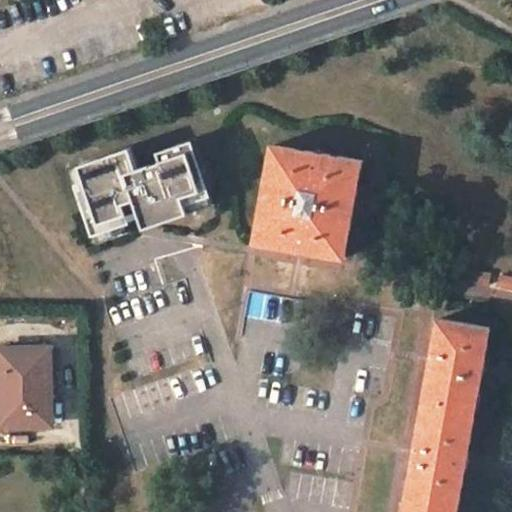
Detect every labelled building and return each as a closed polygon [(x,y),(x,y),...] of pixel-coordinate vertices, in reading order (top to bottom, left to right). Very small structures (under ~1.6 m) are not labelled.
[(134,160),(129,143),(69,159),(92,244),(115,237),(110,221),(137,214),(140,224),(213,205),(193,134),(154,145),(157,154),(134,160)] [(362,161),(273,146),(256,240),(345,256),(362,161)] [(464,290),(482,298),(492,274),(474,267),(464,290)] [(511,274),(499,273),(497,289),(511,290),(511,274)] [(457,511),(491,331),(440,320),(406,511),(457,511)] [(52,349),(1,351),(1,375),(8,376),(11,426),(55,424),(52,349)]
